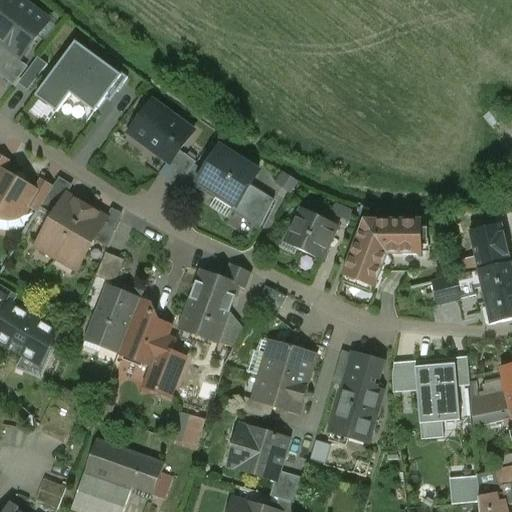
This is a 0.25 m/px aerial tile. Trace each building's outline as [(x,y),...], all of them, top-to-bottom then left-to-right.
[(48,20),(21,0),(0,0),(0,37),(12,47),(6,54),(16,62),(48,20)] [(120,75),(75,42),(35,96),(57,113),(70,95),(94,113),(112,89),(117,93),(128,78),(122,73),(120,75)] [(193,133),(152,101),(128,133),(170,163),(193,133)] [(256,173),(219,149),(199,182),(235,204),(230,211),(259,229),(274,200),(249,185),(256,173)] [(0,154),(0,169),(0,170),(3,172),(10,162),(0,154)] [(196,163),(184,154),(164,180),(176,189),(196,163)] [(0,170),(0,169),(0,219),(4,220),(12,220),(18,218),(22,215),(27,206),(36,192),(33,190),(27,186),(26,182),(22,179),(18,177),(15,176),(10,176),(3,172),(0,170)] [(39,179),(33,190),(36,192),(27,206),(36,213),(40,208),(48,194),(52,187),(39,179)] [(48,194),(40,208),(53,216),(62,203),(48,194)] [(74,202),(65,197),(62,203),(53,216),(36,245),(57,257),(87,207),(75,200),(74,202)] [(347,226),(356,209),(341,201),(332,218),(347,226)] [(97,214),(87,207),(57,257),(77,269),(94,240),(103,226),(106,221),(96,215),(97,214)] [(337,227),(301,209),(292,229),(301,233),(294,247),(320,260),(337,227)] [(422,221),(376,221),(376,223),(365,223),(361,233),(360,232),(343,277),(374,289),(381,273),(387,255),(422,255),(422,238),(422,221)] [(103,226),(94,240),(108,248),(114,234),(103,226)] [(501,226),(470,233),(479,272),(510,264),(501,226)] [(422,255),(387,255),(381,273),(420,272),(446,266),(438,234),(423,238),(422,238),(422,255)] [(124,260),(105,253),(95,278),(115,285),(124,260)] [(511,271),(510,264),(479,272),(483,288),(488,310),(483,311),(487,325),(487,326),(511,320),(511,271)] [(225,280),(202,273),(181,331),(217,344),(237,286),(245,289),(250,273),(231,266),(225,280)] [(479,272),(433,283),(439,305),(475,296),(474,290),(483,288),(479,272)] [(287,297),(265,286),(254,307),(276,318),(287,297)] [(140,302),(104,288),(84,341),(120,354),(140,302)] [(151,306),(140,302),(120,354),(142,362),(145,366),(151,369),(157,368),(159,363),(157,357),(163,339),(168,327),(156,323),(151,306)] [(56,338),(5,310),(0,319),(0,350),(37,371),(56,338)] [(173,344),(163,339),(157,357),(159,363),(157,368),(151,369),(144,387),(170,396),(184,359),(170,352),(173,344)] [(313,354),(271,342),(262,376),(304,387),(313,354)] [(252,372),(262,374),(268,352),(258,349),(252,372)] [(355,355),(342,352),(335,379),(346,381),(348,382),(355,355)] [(455,365),(416,368),(420,424),(460,420),(455,365)] [(511,366),(501,370),(506,391),(510,410),(511,409),(511,366)] [(304,387),(262,376),(255,400),(274,406),(295,412),(298,402),(303,404),(307,389),(304,387)] [(348,382),(346,381),(330,433),(366,443),(381,391),(348,382)] [(472,427),(511,418),(511,416),(510,410),(506,391),(470,399),(472,427)] [(274,406),(255,400),(244,396),(240,411),(269,420),(274,406)] [(201,447),(210,420),(189,413),(180,440),(201,447)] [(287,439),(248,428),(243,448),(233,446),(226,468),(274,481),(278,471),(287,439)] [(96,440),(84,474),(131,489),(154,496),(162,473),(165,464),(96,440)] [(502,470),(511,467),(511,454),(499,458),(502,470)] [(477,475),(477,478),(479,503),(479,511),(500,511),(500,508),(511,505),(511,467),(502,470),(477,475)] [(305,479),(278,471),(274,481),(269,497),(278,499),(297,505),(305,479)] [(162,473),(154,496),(165,500),(173,477),(162,473)] [(123,511),(131,489),(84,474),(71,511),(123,511)] [(479,503),(477,478),(450,480),(452,505),(479,503)] [(65,488),(42,479),(35,501),(57,509),(65,488)] [(275,511),(274,511),(232,499),(227,511),(275,511)] [(295,511),(297,505),(278,499),(274,511),(275,511),(295,511)]
